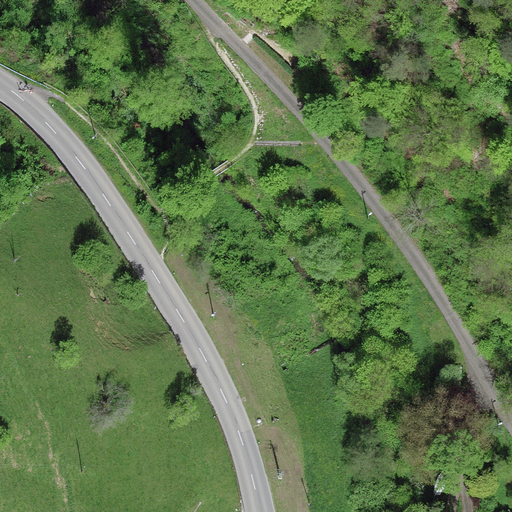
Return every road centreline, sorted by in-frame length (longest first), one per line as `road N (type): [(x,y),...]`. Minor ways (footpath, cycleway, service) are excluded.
road 1 (track): [(511,426),(429,280),(329,143),(196,0)]
road 2 (tertiary): [(0,83),(63,140),(196,344),(262,511)]
